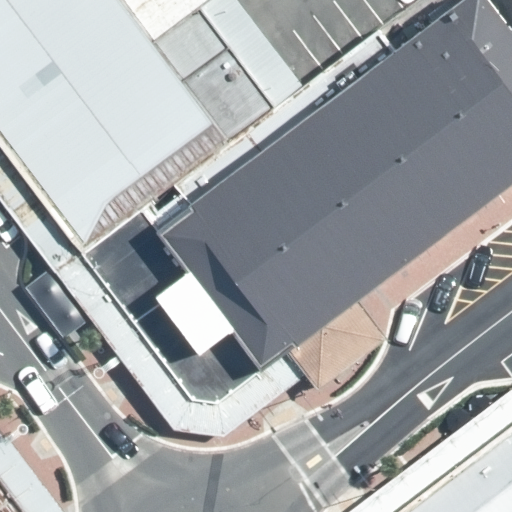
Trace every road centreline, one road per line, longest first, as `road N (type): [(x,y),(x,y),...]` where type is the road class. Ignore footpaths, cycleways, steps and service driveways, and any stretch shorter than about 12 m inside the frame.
road 1 (residential): [(511,312),(255,511)]
road 2 (tertiary): [(143,494),(0,315)]
